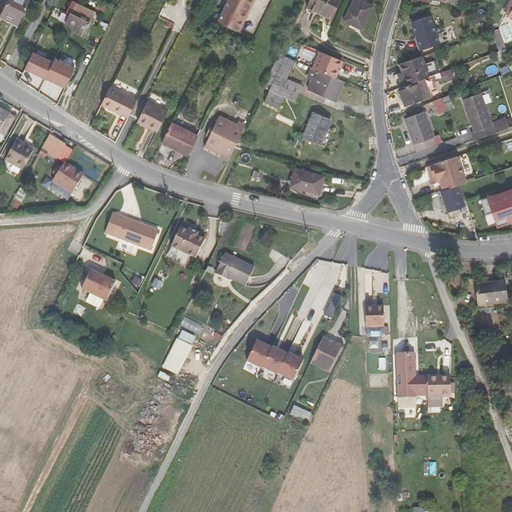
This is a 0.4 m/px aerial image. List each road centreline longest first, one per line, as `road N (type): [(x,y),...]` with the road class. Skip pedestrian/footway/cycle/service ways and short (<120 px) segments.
road 1 (tertiary): [(344,224),(175,184),(0,81)]
road 2 (residential): [(344,224),(234,339),(207,393)]
road 3 (residential): [(389,177),(377,66),(394,0)]
road 4 (track): [(128,163),(97,206),(0,218)]
road 5 (track): [(459,336),(511,473)]
road 6 (unclassified): [(207,393),(148,511)]
